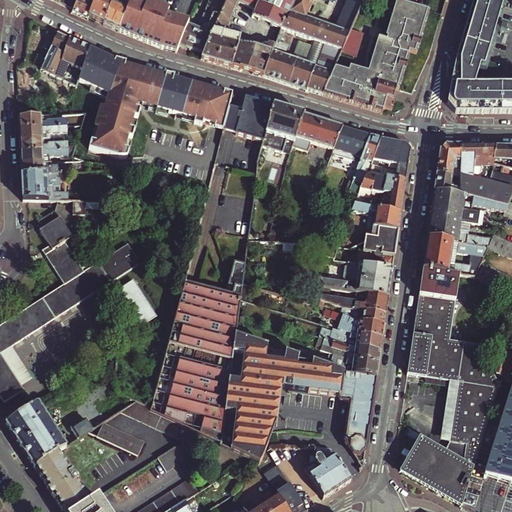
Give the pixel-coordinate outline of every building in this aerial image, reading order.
[(60,0),(59,4),(73,10),(76,0),(60,0)] [(76,0),(73,10),(72,13),(88,18),(89,16),(95,1),(93,0),(76,0)] [(89,16),(103,23),(111,0),(95,0),(95,1),(89,16)] [(111,0),(103,23),(118,31),(129,0),(111,0)] [(176,55),(180,48),(188,27),(188,21),(167,15),(169,10),(146,2),(145,7),(129,0),(118,31),(145,43),(176,55)] [(180,48),(204,54),(227,0),(210,0),(197,31),(188,27),(180,48)] [(201,60),(231,69),(241,39),(225,35),(238,4),(228,0),(227,0),(204,54),(201,60)] [(254,11),(258,0),(228,0),(238,4),(254,11)] [(258,0),(254,11),(251,18),(280,30),(283,18),(285,19),(292,0),(258,0)] [(292,0),(285,19),(287,20),(289,16),(296,0),(292,0)] [(312,0),(296,0),(289,16),(304,21),(304,20),(312,0)] [(348,0),(335,30),(349,35),(364,0),(348,0)] [(511,113),(511,82),(476,82),(480,66),(485,67),(504,0),(475,0),(464,37),(456,67),(448,103),(457,114),(511,113)] [(416,55),(429,13),(395,2),(384,38),(386,38),(385,41),(377,39),(367,73),(349,68),(347,73),(334,69),(322,96),(381,114),(382,110),(390,112),(394,101),(392,101),(395,90),(397,91),(409,56),(407,56),(408,53),(416,55)] [(335,30),(304,20),(304,21),(289,16),(287,20),(285,19),(283,18),(280,30),(279,32),(283,33),(312,42),(322,44),(342,51),(349,35),(335,30)] [(262,78),(306,92),(322,44),(312,42),(305,65),(283,57),(286,46),(279,43),(283,33),(279,32),(274,45),(262,78)] [(43,70),(55,78),(70,40),(59,35),(43,70)] [(231,69),(262,78),(274,45),(270,44),(259,50),(249,47),(250,42),(241,39),(231,69)] [(68,66),(81,71),(89,49),(70,40),(55,78),(61,82),(68,66)] [(310,92),(322,96),(334,69),(342,51),(322,44),(306,92),(309,93),(310,92)] [(112,95),(124,64),(89,49),(81,71),(76,86),(89,90),(110,97),(112,95)] [(139,106),(157,110),(167,78),(136,69),(124,64),(112,95),(110,97),(105,110),(102,109),(90,143),(87,150),(116,161),(129,161),(131,154),(127,153),(130,141),(134,142),(137,134),(132,133),(135,120),(140,122),(142,113),(137,112),(139,106)] [(158,112),(183,119),(193,85),(167,78),(157,110),(158,110),(158,112)] [(218,128),(217,131),(224,133),(224,132),(230,109),(233,96),(225,94),(193,85),(183,119),(197,122),(196,126),(204,128),(205,124),(216,127),(218,128)] [(231,134),(264,143),(274,108),(246,100),(243,113),(237,111),(230,109),(224,132),(231,134)] [(292,155),(294,151),(304,116),(274,108),(264,143),(263,148),(262,151),(284,157),(285,153),(292,155)] [(312,146),(333,152),(343,128),(304,116),(294,151),(309,155),(312,146)] [(49,123),(48,118),(19,119),(19,131),(66,129),(66,122),(49,123)] [(343,128),(333,152),(363,160),(372,137),(343,128)] [(67,136),(66,129),(19,131),(19,143),(50,141),(50,136),(67,136)] [(348,195),(358,198),(381,140),(372,137),(366,152),(363,160),(348,195)] [(358,198),(354,208),(380,212),(382,193),(385,180),(406,183),(410,151),(406,145),(381,140),(358,198)] [(50,145),(50,141),(19,143),(20,154),(67,152),(67,145),(50,145)] [(459,147),(459,149),(460,178),(460,198),(507,209),(510,203),(511,197),(511,168),(496,167),(496,163),(496,148),(487,148),(486,147),(459,147)] [(440,152),(437,175),(460,178),(459,149),(444,148),(440,152)] [(507,148),(496,148),(496,163),(507,162),(507,148)] [(68,159),(67,152),(20,154),(21,166),(49,164),(48,160),(68,159)] [(51,164),(49,164),(21,166),(21,177),(58,176),(69,176),(69,171),(68,169),(51,169),(51,164)] [(437,175),(435,193),(460,198),(460,178),(437,175)] [(59,188),(58,176),(21,177),(22,202),(27,202),(68,203),(68,195),(59,195),(52,195),(52,188),(59,188)] [(385,180),(382,193),(404,196),(406,183),(385,180)] [(382,193),(380,212),(401,215),(404,196),(382,193)] [(435,193),(427,240),(487,249),(511,259),(511,244),(494,236),(492,240),(468,236),(468,231),(460,230),(461,223),(480,225),(481,213),(486,211),(505,214),(504,217),(511,219),(511,203),(510,203),(507,209),(460,198),(435,193)] [(83,203),(71,203),(71,214),(76,214),(75,216),(83,216),(83,203)] [(333,262),(349,264),(393,271),(401,215),(380,212),(354,208),(350,219),(359,220),(360,215),(368,217),(365,238),(344,234),(333,262)] [(0,326),(0,394),(5,403),(24,391),(1,354),(111,281),(140,325),(157,314),(134,279),(121,288),(115,279),(139,262),(126,243),(97,262),(95,258),(80,267),(63,242),(70,237),(53,212),(38,222),(43,229),(39,231),(49,247),(41,251),(63,285),(0,326)] [(427,240),(423,271),(460,277),(469,278),(470,267),(451,264),(452,251),(457,252),(456,254),(484,258),(487,249),(427,240)] [(169,341),(233,360),(237,337),(245,266),(234,263),(229,285),(236,287),(234,291),(228,290),(227,293),(187,283),(169,341)] [(324,289),(358,294),(389,299),(393,271),(349,264),(348,267),(346,267),(344,278),(346,279),(346,281),(320,278),(324,287),(324,289)] [(511,276),(481,264),(475,279),(511,294),(511,276)] [(423,271),(419,298),(456,303),(460,277),(423,271)] [(322,302),(357,312),(386,316),(389,299),(358,294),(357,302),(323,297),(322,302)] [(409,458),(400,473),(461,508),(463,504),(499,386),(484,359),(487,348),(450,342),(456,303),(419,298),(407,376),(425,379),(459,384),(449,443),(444,452),(442,455),(418,442),(413,452),(409,458)] [(357,312),(356,323),(384,327),(386,316),(357,312)] [(340,325),(338,329),(353,335),(383,340),(384,327),(356,323),(333,313),(330,321),(340,325)] [(340,338),(337,343),(351,348),(381,353),(383,340),(353,335),(338,329),(336,333),(333,331),(334,329),(327,326),(325,331),(332,333),(332,335),(340,338)] [(233,360),(225,409),(219,445),(256,462),(277,425),(281,389),(329,395),(332,370),(323,367),(237,337),(233,360)] [(334,357),(333,360),(336,361),(337,358),(350,362),(379,366),(381,353),(351,348),(337,343),(323,339),(319,352),(334,357)] [(511,347),(501,344),(493,370),(500,383),(511,386),(511,387),(483,479),(511,487),(511,347)] [(181,357),(164,418),(196,434),(219,445),(225,409),(217,406),(222,388),(217,387),(222,369),(181,357)] [(325,361),(323,367),(332,370),(348,375),(376,379),(379,366),(350,362),(337,358),(336,361),(333,360),(332,362),(325,361)] [(348,375),(332,370),(329,395),(338,397),(338,398),(339,400),(341,402),(350,403),(345,442),(363,467),(376,379),(348,375)] [(459,384),(425,379),(424,385),(451,389),(444,442),(449,443),(459,384)] [(124,412),(183,442),(196,434),(164,418),(150,411),(150,409),(138,403),(124,412)] [(7,424),(35,468),(58,454),(66,448),(38,405),(7,424)] [(93,432),(86,421),(72,430),(76,437),(78,441),(93,432)] [(93,432),(106,438),(111,426),(106,423),(93,432)] [(111,426),(106,438),(141,455),(146,444),(111,426)] [(420,436),(413,432),(410,438),(417,442),(420,436)] [(420,438),(418,442),(442,455),(444,452),(420,438)] [(183,442),(160,457),(168,470),(192,454),(183,442)] [(413,452),(405,448),(402,454),(409,458),(413,452)] [(305,469),(323,499),(350,482),(331,451),(316,449),(315,458),(312,458),(311,466),(305,469)] [(35,468),(63,511),(76,511),(90,503),(58,454),(35,468)] [(277,466),(265,473),(276,492),(288,485),(277,466)] [(76,511),(170,511),(172,511),(185,502),(199,492),(191,480),(142,511),(109,511),(99,497),(90,503),(76,511)] [(277,496),(253,511),(287,511),(285,508),(277,496)] [(297,499),(285,508),(287,511),(304,511),(305,511),(297,499)] [(191,511),(185,502),(172,511),(191,511)]
